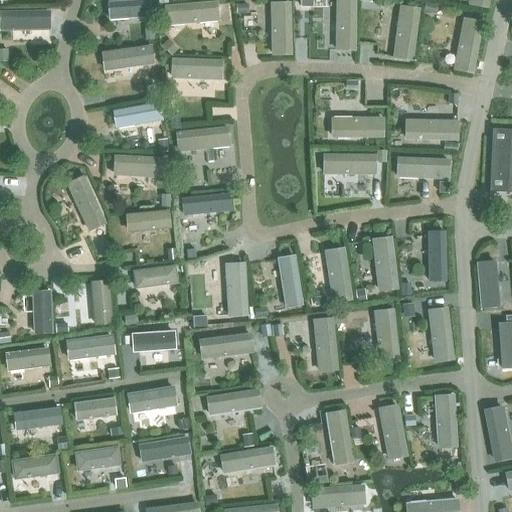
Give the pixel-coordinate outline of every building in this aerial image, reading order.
[(426,3),(424,11),(434,13),(435,5),(426,3)] [(247,5),(236,5),(237,14),(247,13),(247,5)] [(152,27),(144,27),(145,40),(153,39),(152,27)] [(168,38),(161,44),(170,54),(177,48),(168,38)] [(355,81),(346,81),(346,90),(355,90),(355,81)] [(154,84),(146,85),(148,97),(156,96),(154,84)] [(177,115),(169,116),(170,128),(179,127),(177,115)] [(511,129),(492,128),(489,191),(511,192),(511,129)] [(165,138),(157,139),(158,151),(166,150),(165,138)] [(443,142),(443,150),(456,151),(458,144),(443,142)] [(377,150),(377,161),(385,161),(385,150),(377,150)] [(439,182),(439,192),(448,192),(448,183),(439,182)] [(161,194),(160,205),(168,206),(169,194),(161,194)] [(105,244),(98,247),(104,259),(110,256),(105,244)] [(194,247),(183,248),(184,257),(195,256),(194,247)] [(174,248),(165,248),(166,259),(174,259),(174,248)] [(409,283),(402,283),(402,295),(410,294),(409,283)] [(364,289),(356,290),(357,301),(365,299),(364,289)] [(315,299),(305,301),(306,310),(317,308),(315,299)] [(412,303),(402,304),(403,314),(406,317),(413,316),(412,303)] [(265,308),(254,310),(255,319),(267,317),(265,308)] [(135,315),(123,316),(124,325),(136,324),(135,315)] [(205,316),(192,317),(193,327),(206,326),(205,316)] [(66,323),(54,324),(54,333),(66,332),(66,323)] [(269,324),(260,326),(262,337),(270,336),(269,324)] [(280,324),(272,325),(273,336),(281,336),(280,324)] [(8,333),(0,333),(0,343),(9,342),(8,333)] [(128,336),(118,337),(119,346),(129,345),(128,336)] [(116,369),(107,370),(108,379),(117,378),(116,369)] [(55,376),(47,377),(48,388),(56,387),(55,376)] [(413,416),(404,416),(404,425),(414,425),(413,416)] [(187,419),(178,420),(179,429),(188,428),(187,419)] [(118,427),(110,428),(111,437),(120,436),(118,427)] [(358,427),(350,429),(352,437),(360,436),(358,427)] [(250,433),(241,434),(243,446),(252,445),(250,433)] [(63,438),(56,439),(57,450),(65,449),(63,438)] [(174,466),(166,467),(168,475),(175,474),(174,466)] [(121,478),(113,479),(114,488),(122,487),(121,478)] [(315,478),(304,480),(305,487),(316,486),(315,478)] [(464,484),(454,485),(455,495),(465,494),(464,484)] [(214,496),(204,497),(205,506),(215,504),(214,496)]
